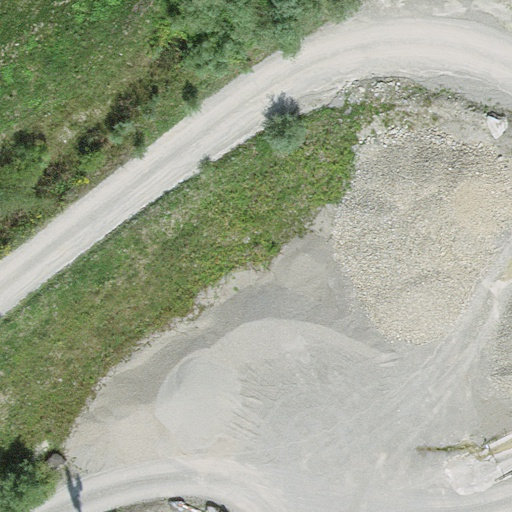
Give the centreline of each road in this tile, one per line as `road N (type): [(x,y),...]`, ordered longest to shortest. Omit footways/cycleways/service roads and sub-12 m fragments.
road 1 (track): [(511,76),(470,56),(336,62),(0,279)]
road 2 (track): [(283,511),(262,483),(121,477),(56,511)]
